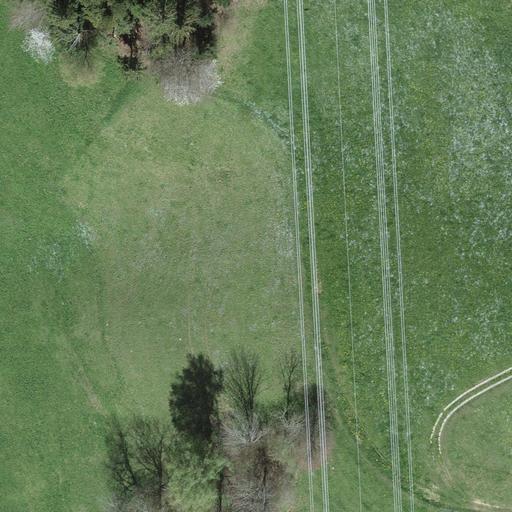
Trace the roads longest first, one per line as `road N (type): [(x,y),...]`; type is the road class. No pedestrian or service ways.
road 1 (track): [(25,0),(73,44),(222,100),(272,128),(302,182),(320,356),(355,433),(402,482),(463,507)]
road 2 (track): [(511,373),(457,403),(436,448),(463,507),(495,511)]
